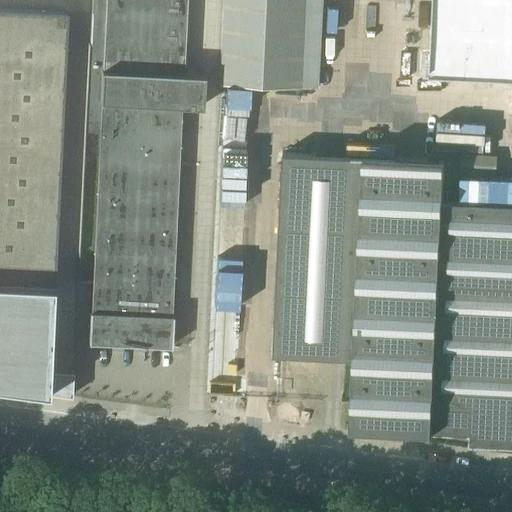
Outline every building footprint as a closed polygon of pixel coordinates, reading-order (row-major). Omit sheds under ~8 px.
[(91,0),(89,43),(85,132),(86,132),(86,131),(98,131),(90,311),(89,311),(88,342),(89,342),(89,341),(169,345),(169,346),(170,346),(172,315),(170,315),(180,105),(202,106),(203,74),(182,73),(185,0),(91,0)] [(320,0),(222,0),(219,83),(316,88),(320,0)] [(0,385),(28,390),(33,389),(38,388),(42,385),(45,381),(47,376),(48,371),(48,370),(54,371),(55,356),(49,356),(52,283),(52,282),(53,274),(54,253),(64,42),(65,13),(0,9),(0,385)] [(505,62),(437,59),(438,39),(415,38),(414,57),(407,56),(406,82),(504,86),(505,62)] [(283,152),(274,353),(273,354),(353,358),(350,427),(470,433),(469,444),(511,445),(511,203),(458,201),(459,186),(443,185),(444,160),(363,156),(283,152)]
